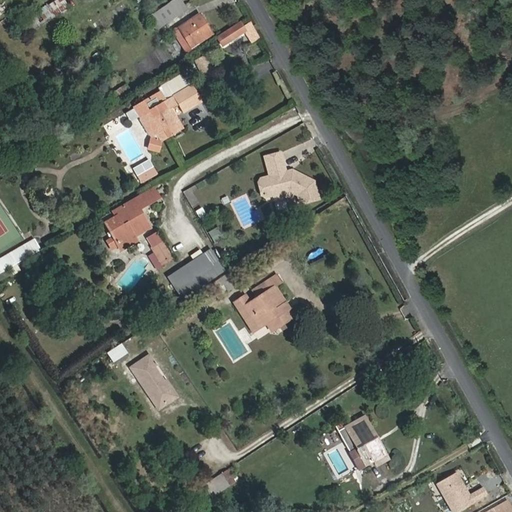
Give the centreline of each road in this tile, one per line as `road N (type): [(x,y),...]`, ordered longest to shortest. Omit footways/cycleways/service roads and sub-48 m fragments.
road 1 (residential): [(257,0),(511,449)]
road 2 (track): [(119,511),(0,329)]
road 3 (unknown): [(315,107),(194,169),(173,213),(182,242)]
road 4 (unknown): [(495,420),(353,511)]
road 5 (track): [(405,272),(511,200)]
